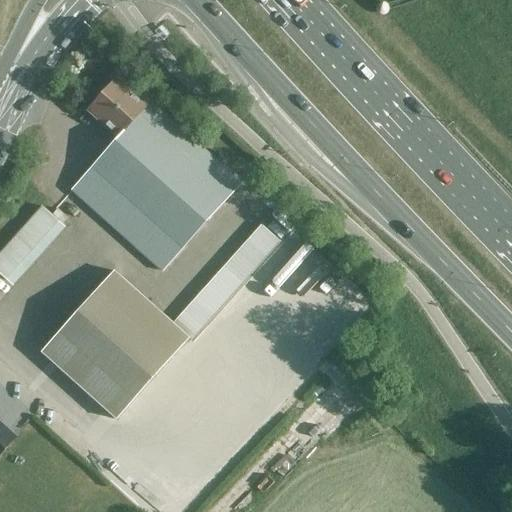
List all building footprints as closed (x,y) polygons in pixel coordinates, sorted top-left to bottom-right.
[(163,271),(242,184),(140,93),(136,96),(116,79),(88,110),(119,138),(72,190),(163,271)] [(0,254),(0,275),(6,281),(59,222),(42,207),(0,254)] [(212,316),(279,241),(261,225),(194,300),(212,316)] [(117,420),(189,338),(114,271),(41,352),(117,420)] [(0,455),(16,437),(0,423),(0,455)]
